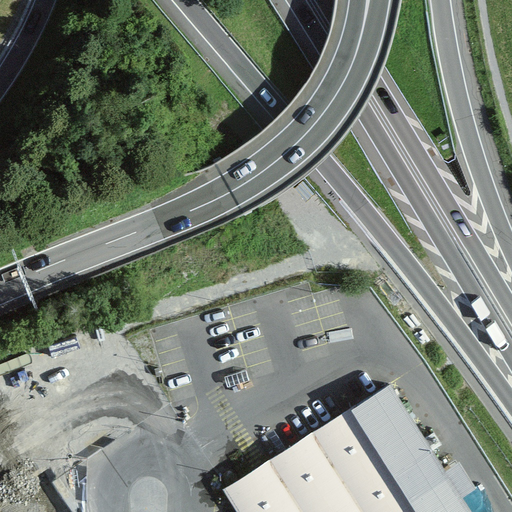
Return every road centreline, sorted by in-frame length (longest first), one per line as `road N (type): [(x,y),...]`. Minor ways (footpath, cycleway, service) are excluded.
road 1 (trunk): [(186,0),(511,404)]
road 2 (trunk): [(294,0),(511,353)]
road 3 (trunk): [(0,286),(230,191),(289,150),(336,95)]
road 4 (trunk): [(511,310),(324,0)]
road 5 (trunk): [(511,253),(460,106),(440,0)]
